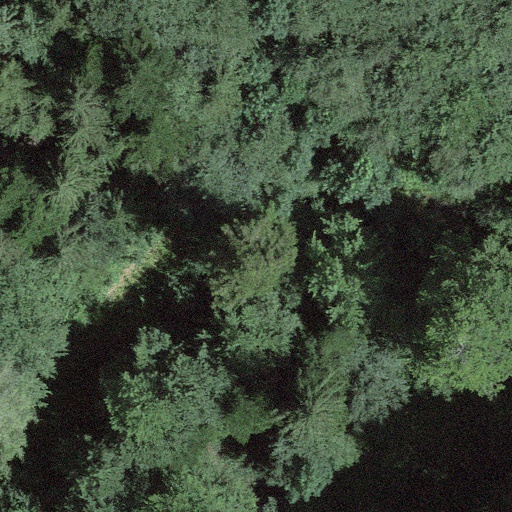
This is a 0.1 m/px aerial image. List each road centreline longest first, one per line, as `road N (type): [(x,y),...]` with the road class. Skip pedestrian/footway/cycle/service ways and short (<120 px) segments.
road 1 (track): [(0,412),(23,409),(57,382),(125,283),(171,239),(235,198),(298,185),(348,187),(511,232)]
road 2 (track): [(327,511),(338,475),(362,441),(404,416),(511,398)]
